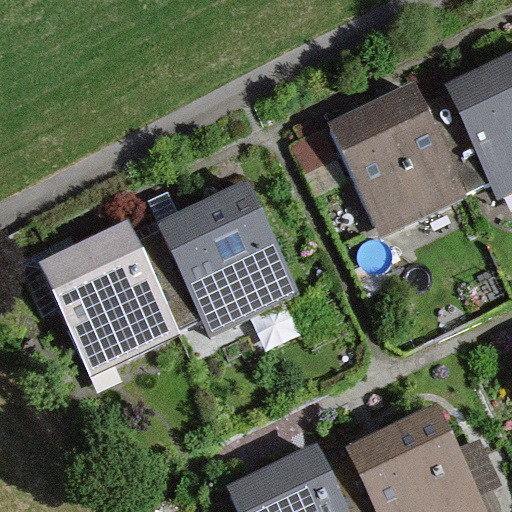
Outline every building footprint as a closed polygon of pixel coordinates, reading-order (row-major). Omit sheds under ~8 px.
[(511,189),(511,66),(442,99),(490,200),(511,189)] [(466,203),(414,95),(324,138),(375,246),(466,203)] [(295,298),(249,193),(151,236),(197,341),(295,298)] [(172,346),(123,239),(36,279),(84,386),(172,346)] [(472,511),(433,422),(340,463),(361,511),(472,511)] [(335,511),(315,465),(237,498),(242,511),(335,511)]
